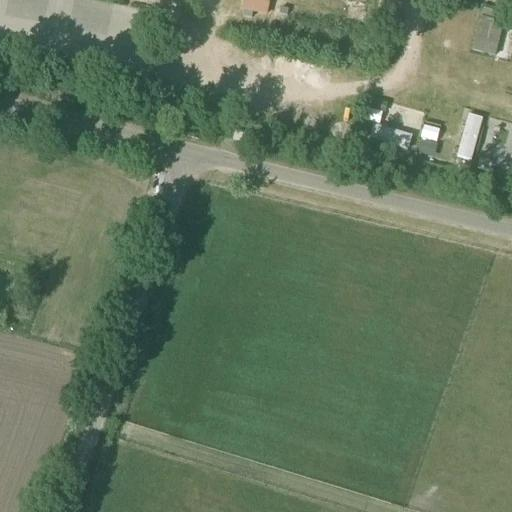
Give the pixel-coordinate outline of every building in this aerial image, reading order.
[(244,0),(241,15),(266,20),(270,0),(244,0)] [(298,17),(313,18),(313,0),(290,0),(290,1),(298,1),(298,17)] [(375,23),(378,0),(369,0),(366,21),(375,23)] [(443,5),(434,45),(448,49),(458,9),(443,5)] [(482,17),(473,54),(490,58),(499,21),(482,17)] [(453,161),(468,165),(479,122),(463,118),(453,161)] [(372,125),(368,142),(408,152),(412,135),(372,125)] [(486,172),(507,177),(511,158),(511,143),(494,139),(486,172)]
